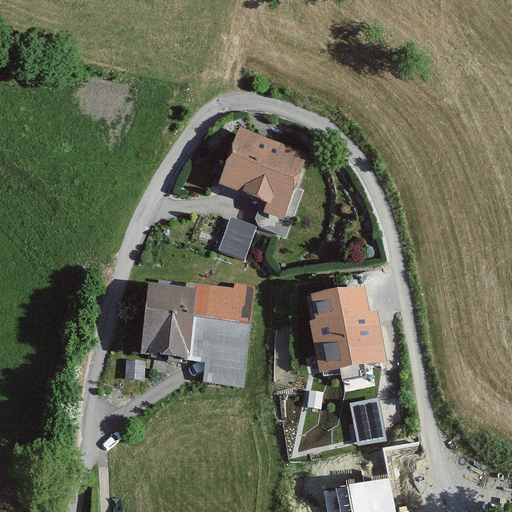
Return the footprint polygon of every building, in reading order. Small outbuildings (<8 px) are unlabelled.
[(311,158),(244,132),(221,189),(288,216),(311,158)] [(220,251),(248,260),(259,226),(231,217),(220,251)] [(188,292),(152,289),(146,361),(207,366),(206,386),(246,389),(254,288),(233,286),(233,291),(188,287),(188,292)] [(311,328),(320,381),(386,370),(377,316),(362,319),(359,296),(325,302),(329,325),(311,328)] [(357,454),(388,449),(381,404),(350,409),(357,454)]
